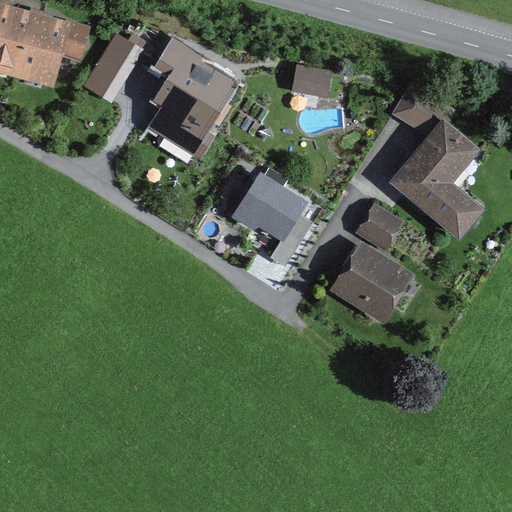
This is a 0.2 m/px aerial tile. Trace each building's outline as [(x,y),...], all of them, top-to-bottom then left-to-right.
[(0,0),(0,69),(21,75),(38,9),(5,0),(0,0)] [(21,75),(59,85),(67,53),(85,58),(95,22),(71,16),(71,17),(38,9),(21,75)] [(207,146),(213,136),(207,132),(237,83),(200,61),(203,55),(172,37),(154,67),(168,76),(153,101),(160,106),(148,126),(193,154),(201,142),(207,146)] [(84,85),(113,102),(139,58),(110,41),(84,85)] [(299,60),(297,88),(333,90),(334,62),(299,60)] [(455,109),(410,83),(391,115),(426,135),(442,116),(448,121),(455,109)] [(459,239),(484,208),(452,182),(480,147),(448,121),(442,116),(426,135),(388,182),(459,239)] [(244,213),(264,225),(275,207),(254,195),(244,213)] [(385,250),(403,219),(372,201),(354,232),(385,250)] [(383,322),(414,272),(359,239),(328,289),(383,322)]
